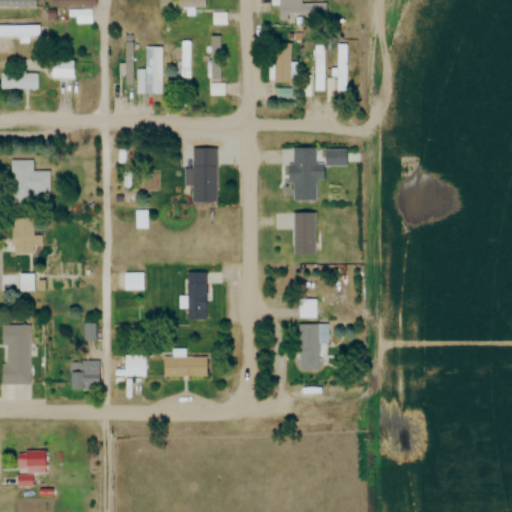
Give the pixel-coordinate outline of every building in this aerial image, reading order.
[(37,0),(0,0),(0,7),(37,8),(37,0)] [(50,0),(50,8),(94,8),(94,0),(50,0)] [(205,0),(158,0),(159,10),(195,10),(195,9),(206,9),(205,0)] [(302,0),(278,0),(278,22),(327,21),(327,5),(302,5),(302,0)] [(226,14),(212,14),(212,26),(226,26),(226,14)] [(35,27),(0,26),(0,38),(35,39),(35,27)] [(211,80),(223,80),(223,37),(211,37),(211,80)] [(192,41),(181,41),(181,79),(192,79),(192,41)] [(135,84),(135,44),(123,44),(123,84),(135,84)] [(292,84),(292,44),(272,44),(272,84),(292,84)] [(336,91),(349,91),(349,45),(336,45),(336,91)] [(163,94),(163,46),(151,46),(151,94),(163,94)] [(316,48),(316,80),(327,80),(327,48),(316,48)] [(75,62),(52,62),(52,80),(75,80),(75,62)] [(0,90),(37,91),(37,74),(0,73),(0,90)] [(315,181),(323,181),(323,164),(315,164),(315,149),(288,149),(289,184),(293,184),(293,202),(316,201),(315,181)] [(191,204),(216,204),(217,158),(203,157),(203,168),(184,168),(184,187),(191,187),(191,204)] [(32,161),(10,161),(10,203),(50,203),(50,172),(32,172),(32,161)] [(315,213),(292,213),(292,256),(315,256),(315,213)] [(33,255),(33,220),(11,220),(11,255),(33,255)] [(204,320),(204,272),(185,272),(185,320),(204,320)] [(145,291),(145,273),(123,273),(123,291),(145,291)] [(34,275),(20,275),(20,291),(34,291),(34,275)] [(316,300),(298,300),(298,319),(316,319),(316,300)] [(299,324),(298,363),(319,363),(319,345),(328,345),(328,325),(299,324)] [(29,326),(0,326),(1,348),(2,348),(2,385),(29,385),(29,326)] [(123,377),(148,377),(148,355),(123,355),(123,377)] [(162,377),(206,377),(206,357),(162,357),(162,377)] [(99,361),(72,361),(72,390),(99,390),(99,361)] [(16,451),(16,474),(16,486),(30,486),(30,474),(43,474),(43,451),(16,451)]
